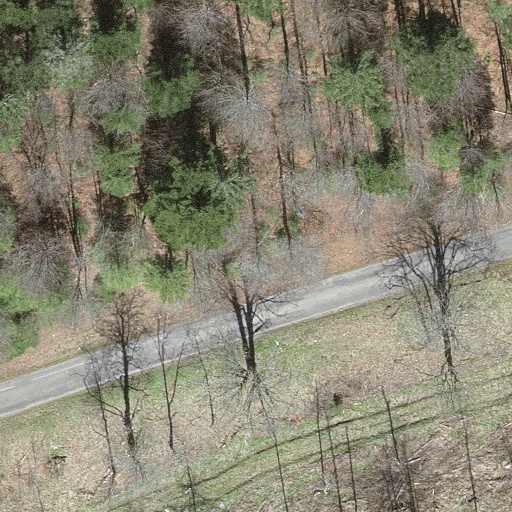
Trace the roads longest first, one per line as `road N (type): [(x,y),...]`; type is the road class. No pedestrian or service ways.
road 1 (unclassified): [(0,400),(511,239)]
road 2 (track): [(511,385),(351,430),(114,511)]
